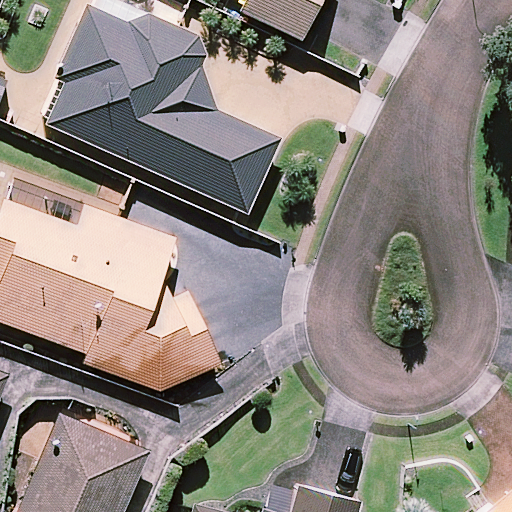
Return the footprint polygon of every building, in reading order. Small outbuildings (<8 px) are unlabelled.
[(244,0),(239,11),(299,39),(317,0),(244,0)] [(142,30),(89,6),(39,120),(245,211),(276,140),(206,109),(196,37),(148,16),(142,30)] [(0,110),(13,81),(0,75),(0,110)] [(173,296),(155,284),(171,238),(81,206),(74,225),(0,198),(0,321),(85,352),(82,362),(159,389),(217,362),(185,291),(173,296)] [(119,511),(144,446),(53,413),(16,511),(119,511)] [(511,511),(511,485),(472,511),(511,511)] [(224,511),(194,504),(191,511),(353,511),(356,502),(298,487),(291,511),(224,511)]
